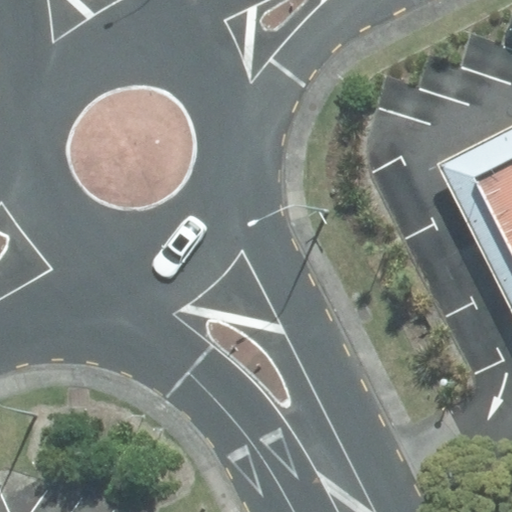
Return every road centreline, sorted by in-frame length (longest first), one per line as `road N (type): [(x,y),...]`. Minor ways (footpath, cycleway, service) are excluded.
road 1 (secondary): [(248,170),(370,511)]
road 2 (secondary): [(319,511),(206,357),(110,268)]
road 3 (secondary): [(248,170),(237,206),(184,259),(147,270),(110,268)]
road 4 (secondary): [(158,41),(218,76),(246,131),(248,170)]
road 5 (secondary): [(100,266),(54,241),(37,221),(17,172),(16,145)]
road 6 (secondary): [(31,98),(85,49),(158,41)]
